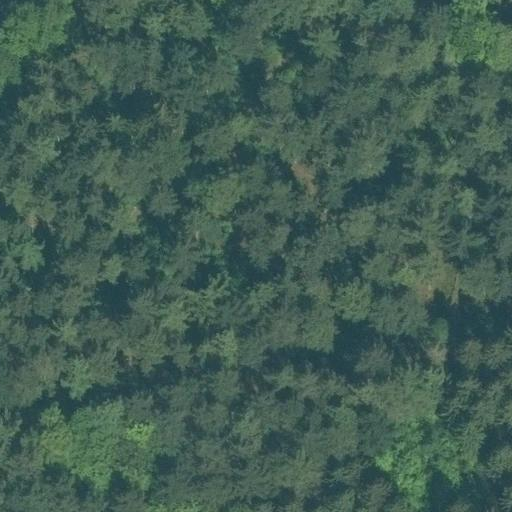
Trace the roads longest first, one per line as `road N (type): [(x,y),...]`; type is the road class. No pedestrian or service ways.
road 1 (track): [(0,435),(511,340)]
road 2 (track): [(319,0),(0,306)]
